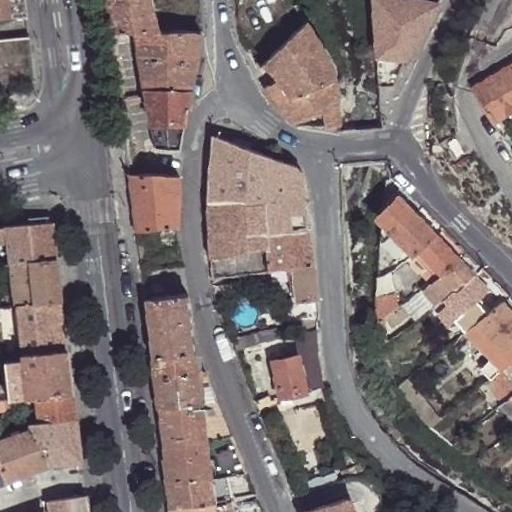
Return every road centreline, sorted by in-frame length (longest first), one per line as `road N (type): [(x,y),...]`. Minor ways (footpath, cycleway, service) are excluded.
road 1 (residential): [(279,511),(204,323),(194,258),(196,129),(230,91)]
road 2 (residential): [(465,511),(392,466),(354,413),(338,372),(322,145)]
road 3 (tertiary): [(140,511),(99,166)]
road 4 (residential): [(511,47),(466,75),(463,89),(511,190)]
road 5 (residential): [(399,140),(434,193),(511,272)]
road 6 (unclassified): [(449,0),(399,140)]
road 7 (secondary): [(75,0),(92,122)]
